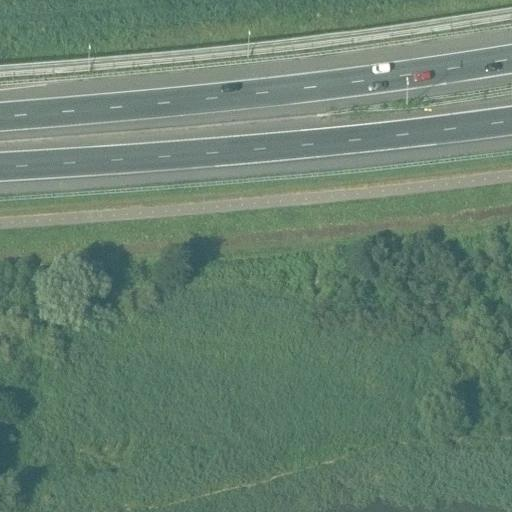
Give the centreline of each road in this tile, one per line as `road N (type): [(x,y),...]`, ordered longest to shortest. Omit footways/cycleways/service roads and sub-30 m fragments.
road 1 (motorway): [(511,59),(197,103),(0,118)]
road 2 (motorway): [(0,169),(511,123)]
